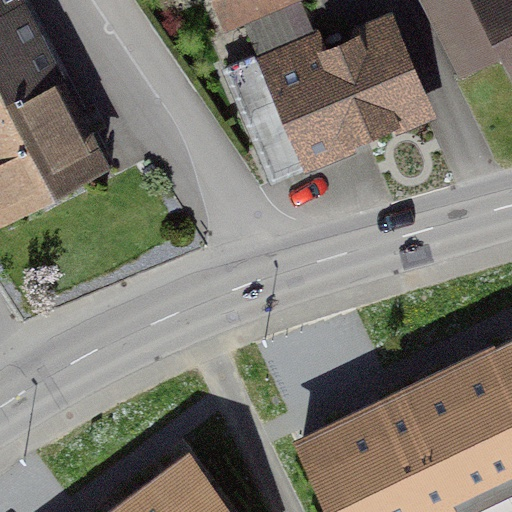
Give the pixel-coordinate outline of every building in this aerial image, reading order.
[(0,0),(0,211),(99,160),(58,81),(60,80),(17,0),(0,0)] [(281,0),(210,0),(222,26),(281,0)] [(511,0),(427,0),(463,71),(496,54),(510,83),(511,81),(511,0)] [(303,158),(418,109),(384,29),(321,55),(315,42),(263,64),(259,55),(220,71),(267,183),(305,167),(306,169),(307,169),(303,158)] [(511,364),(489,375),(310,454),(335,511),(469,511),(511,493),(511,364)] [(227,511),(187,459),(117,511),(227,511)]
